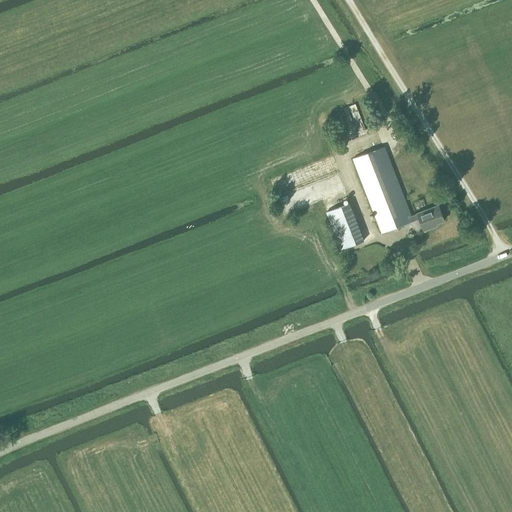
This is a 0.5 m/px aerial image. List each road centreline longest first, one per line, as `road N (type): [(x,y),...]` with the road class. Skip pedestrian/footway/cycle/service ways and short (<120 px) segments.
road 1 (unclassified): [(0,450),(511,252)]
road 2 (track): [(503,256),(347,0)]
road 3 (track): [(387,133),(385,112),(312,0)]
